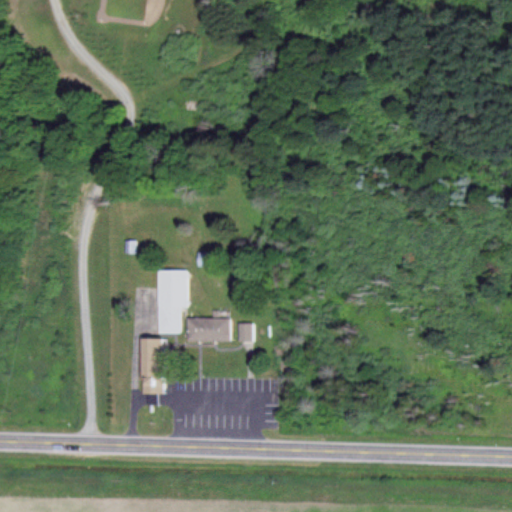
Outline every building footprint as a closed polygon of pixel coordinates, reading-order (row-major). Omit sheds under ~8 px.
[(129,239),(138,240),(138,254),(129,254),(129,239)] [(159,270),(189,270),(190,306),(177,306),(177,330),(159,330),(159,270)] [(190,317),(234,317),(234,341),(191,341),(190,317)] [(242,324),(255,324),(255,343),(241,343),(242,324)] [(143,339),(162,339),(162,390),(143,391),(143,339)]
